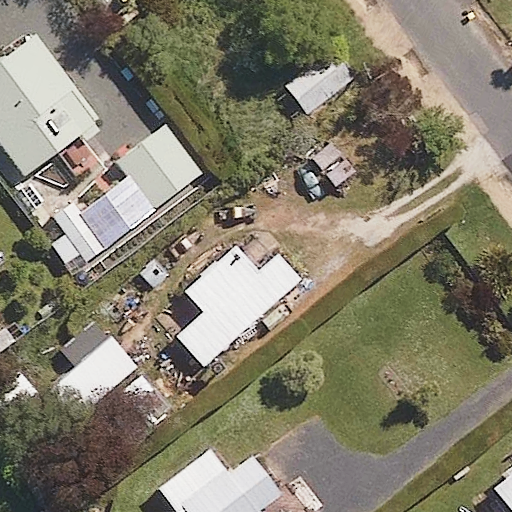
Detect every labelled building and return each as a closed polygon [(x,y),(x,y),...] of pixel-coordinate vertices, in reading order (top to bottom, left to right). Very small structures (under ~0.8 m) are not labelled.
[(53,151),(73,180),(100,160),(79,132),(93,121),(32,37),(0,60),(0,149),(19,176),(53,151)] [(354,76),(334,49),(283,87),(303,114),(354,76)] [(49,246),(65,266),(77,256),(83,264),(198,174),(161,128),(115,164),(125,176),(86,207),(78,197),(51,218),(64,234),(49,246)] [(356,169),(331,137),(307,156),(332,188),(356,169)] [(253,273),(231,248),(181,293),(200,314),(173,338),(199,367),(295,281),(272,256),(253,273)] [(92,321),(55,353),(69,369),(47,388),(75,418),(133,367),(92,321)] [(37,395),(12,366),(0,376),(0,410),(8,420),(37,395)] [(145,375),(117,386),(133,424),(160,413),(145,375)] [(253,511),(274,495),(246,460),(224,477),(205,452),(153,493),(168,511),(253,511)] [(511,511),(511,474),(490,491),(506,511),(511,511)]
